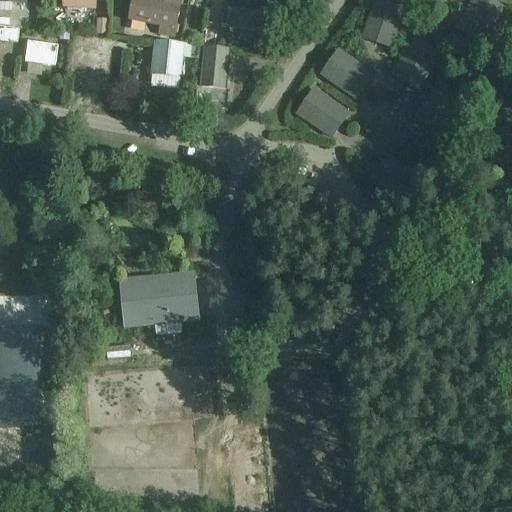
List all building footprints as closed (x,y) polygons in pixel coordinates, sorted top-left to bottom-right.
[(62,0),(62,9),(96,11),(96,0),(62,0)] [(140,0),(133,0),(129,22),(160,28),(158,38),(175,41),(182,5),(166,2),(166,4),(140,0)] [(379,0),(374,0),(360,41),(391,51),(405,9),(379,0)] [(482,47),(504,9),(488,0),(471,0),(453,30),(482,47)] [(226,30),(258,33),(260,12),(228,9),(227,18),(221,17),(220,25),(227,26),(226,30)] [(97,20),(96,36),(106,36),(107,21),(97,20)] [(0,62),(7,63),(10,43),(17,44),(19,31),(0,28),(0,62)] [(59,41),(69,42),(70,35),(60,34),(59,41)] [(204,35),(203,46),(216,47),(217,36),(204,35)] [(415,39),(391,75),(418,93),(442,57),(415,39)] [(114,50),(128,53),(130,44),(116,41),(114,50)] [(58,47),(28,43),(25,63),(55,68),(58,47)] [(154,43),(150,77),(181,80),(183,60),(191,60),(192,47),(154,43)] [(104,75),(107,52),(75,48),(72,71),(104,75)] [(204,48),(200,89),(199,94),(198,94),(198,99),(211,100),(212,90),(226,92),(230,51),(204,48)] [(319,77),(356,102),(375,76),(338,50),(319,77)] [(511,71),(507,69),(492,99),(508,108),(511,99),(511,71)] [(439,82),(414,117),(440,136),(465,100),(439,82)] [(295,116),(331,141),(349,114),(313,89),(295,116)] [(169,102),(169,120),(188,120),(188,101),(169,102)] [(201,122),(206,114),(197,109),(192,117),(201,122)] [(511,130),(494,129),(491,164),(511,165),(511,130)] [(424,180),(387,155),(369,182),(406,207),(424,180)] [(127,326),(154,323),(156,338),(183,335),(181,321),(197,319),(193,278),(123,285),(127,326)] [(326,327),(251,334),(252,352),(328,346),(326,327)] [(107,361),(131,359),(130,347),(106,349),(107,361)] [(226,451),(232,511),(269,511),(263,447),(265,447),(262,423),(222,427),(224,451),(226,451)]
